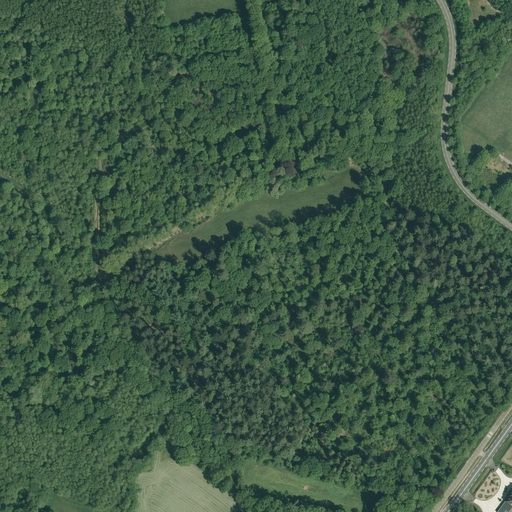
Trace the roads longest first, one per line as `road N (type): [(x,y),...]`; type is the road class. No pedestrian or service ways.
road 1 (track): [(0,280),(49,311),(286,164)]
road 2 (primary): [(511,227),(471,196),(447,157),(452,46),(439,0)]
road 3 (unclassified): [(434,511),(511,403)]
